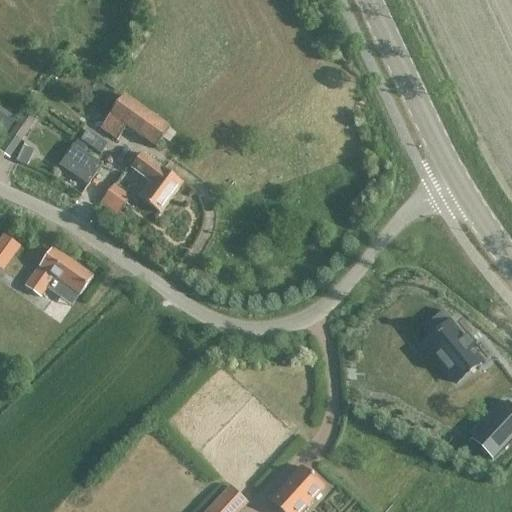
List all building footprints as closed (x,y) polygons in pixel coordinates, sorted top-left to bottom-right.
[(155,147),(167,129),(123,97),(105,122),(93,113),(76,138),(88,146),(101,128),(117,140),(127,127),(155,147)] [(23,114),(0,146),(0,153),(11,161),(23,144),(20,142),(34,122),(23,114)] [(73,147),(60,166),(88,185),(100,167),(73,147)] [(180,185),(143,157),(141,155),(130,169),(149,184),(138,199),(158,214),(180,185)] [(99,205),(116,217),(129,199),(113,187),(99,205)] [(3,236),(0,240),(0,268),(3,270),(19,248),(3,236)] [(76,295),(89,278),(48,248),(20,285),(35,296),(50,276),(76,295)] [(450,322),(423,344),(455,384),(482,362),(472,349),(475,346),(467,336),(464,339),(450,322)] [(511,407),(506,402),(470,440),(492,460),(511,438),(511,407)] [(272,505),(279,511),(297,511),(321,487),(303,471),(272,505)] [(238,511),(247,503),(229,487),(206,511),(238,511)]
